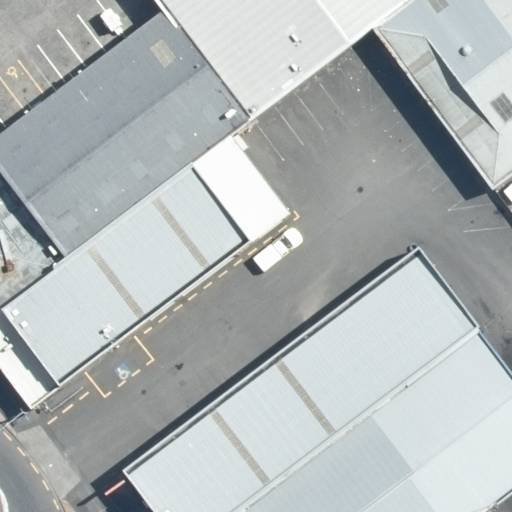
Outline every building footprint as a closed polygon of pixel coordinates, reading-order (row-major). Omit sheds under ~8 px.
[(137,0),(124,0),(0,93),(0,189),(62,258),(231,137),(219,108),(137,0)] [(137,0),(219,108),(342,16),(363,0),(137,0)] [(511,0),(363,0),(342,16),(463,176),(511,139),(511,0)] [(295,210),(231,137),(62,258),(0,304),(0,368),(33,412),(295,210)] [(0,304),(62,258),(0,189),(0,304)] [(96,460),(135,511),(185,511),(199,501),(447,315),(390,239),(96,460)] [(511,400),(447,315),(199,501),(207,511),(429,511),(511,450),(511,400)] [(207,511),(199,501),(185,511),(207,511)]
